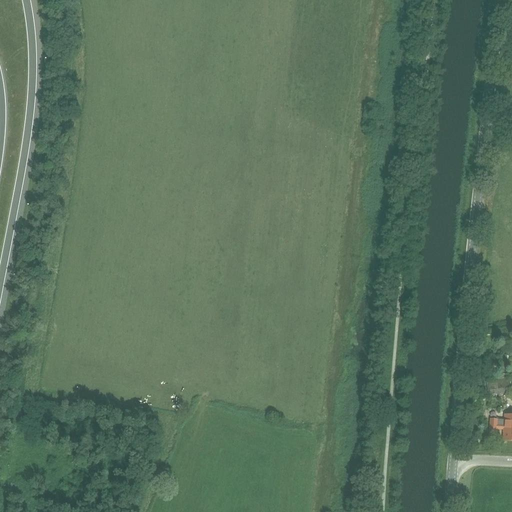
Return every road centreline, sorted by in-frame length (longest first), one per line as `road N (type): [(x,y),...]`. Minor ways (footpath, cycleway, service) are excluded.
road 1 (tertiary): [(453,457),(500,0)]
road 2 (motorway): [(0,284),(32,94),(27,0)]
